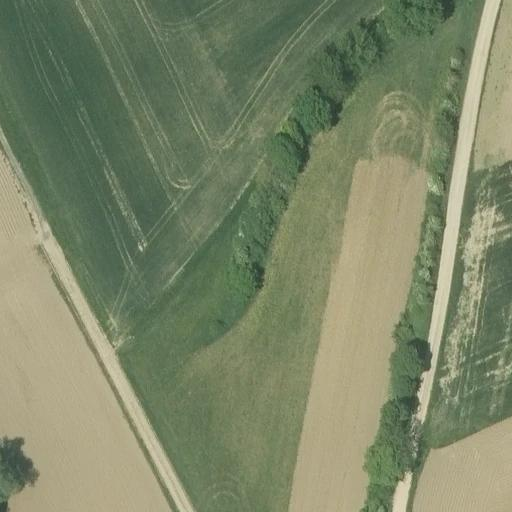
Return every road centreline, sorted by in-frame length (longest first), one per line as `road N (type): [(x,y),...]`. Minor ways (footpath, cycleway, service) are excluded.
road 1 (track): [(491,0),(398,511)]
road 2 (track): [(188,511),(47,242)]
